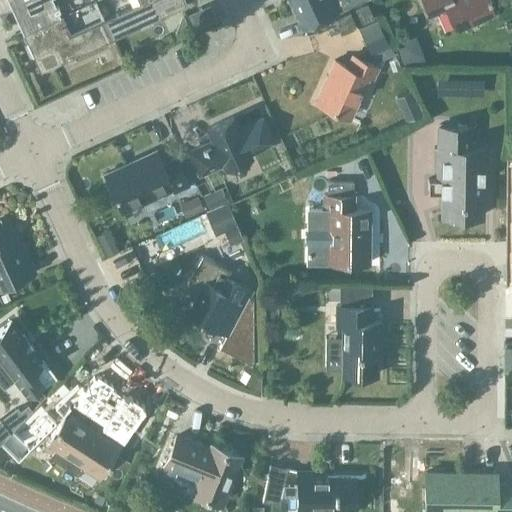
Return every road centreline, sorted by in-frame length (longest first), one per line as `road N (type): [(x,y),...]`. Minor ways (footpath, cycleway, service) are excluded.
road 1 (residential): [(425,422),(273,417),(205,394),(166,370),(101,301),(32,152)]
road 2 (residential): [(425,422),(426,275),(441,262),(474,263),(486,280),(485,414),(469,421)]
road 3 (residential): [(32,152),(259,49),(237,0)]
